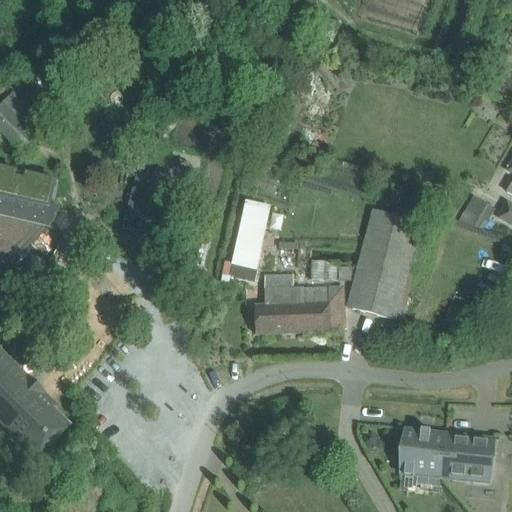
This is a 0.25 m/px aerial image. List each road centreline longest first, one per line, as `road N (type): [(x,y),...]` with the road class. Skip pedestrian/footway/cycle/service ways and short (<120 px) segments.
road 1 (residential): [(178,511),(213,415),(231,394),(275,372),(353,373)]
road 2 (residential): [(353,373),(422,382),(511,366)]
road 3 (residential): [(388,511),(348,440),(353,373)]
